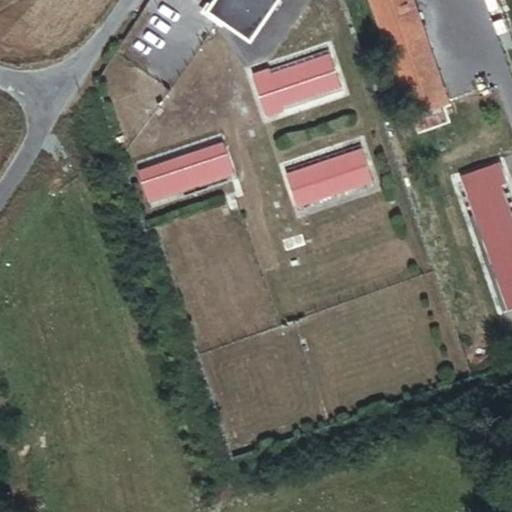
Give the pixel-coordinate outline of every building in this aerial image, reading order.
[(279,0),(213,0),(207,11),(252,41),(279,0)] [(371,0),(387,45),(426,31),(415,0),(371,0)] [(450,102),(426,31),(387,45),(410,115),(450,102)] [(340,84),(330,55),(272,74),(270,69),(252,75),(267,116),(285,110),(283,104),(340,84)] [(225,143),(139,172),(150,201),(234,171),(225,143)] [(363,149),(286,175),(297,205),(374,180),(363,149)] [(504,182),(497,164),(453,179),(457,189),(462,187),(506,309),(511,307),(511,224),(498,185),(504,182)] [(43,289),(49,310),(76,302),(70,281),(43,289)] [(0,302),(0,331),(26,328),(21,300),(0,302)] [(135,448),(167,441),(161,412),(129,419),(135,448)] [(160,506),(189,496),(180,471),(151,481),(160,506)] [(422,474),(396,484),(405,508),(431,498),(422,474)] [(50,511),(81,511),(73,487),(45,496),(50,511)]
